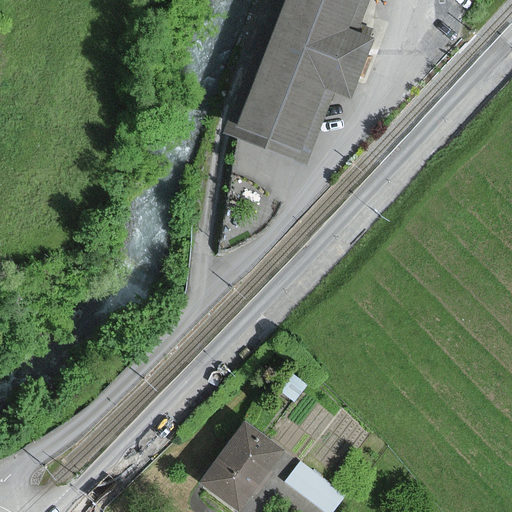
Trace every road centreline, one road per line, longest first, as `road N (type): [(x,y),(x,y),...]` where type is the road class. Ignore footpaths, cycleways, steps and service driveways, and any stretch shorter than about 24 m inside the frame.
road 1 (secondary): [(511,49),(71,511)]
road 2 (unclassified): [(0,481),(102,405),(188,317),(223,130),(263,0)]
